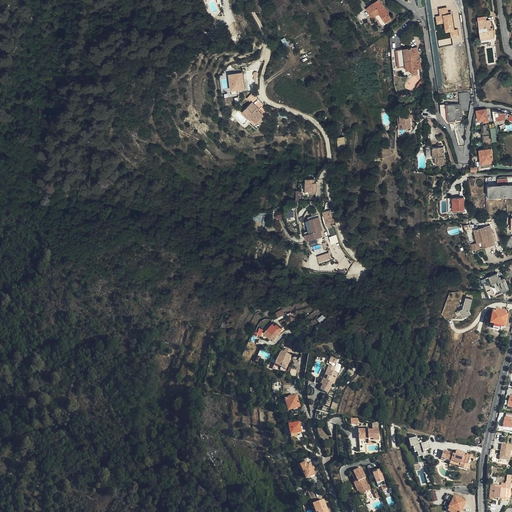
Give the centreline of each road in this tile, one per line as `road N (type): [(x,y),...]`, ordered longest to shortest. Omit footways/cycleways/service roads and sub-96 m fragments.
road 1 (residential): [(338,511),(297,381),(309,338),(348,299),(357,273),(359,262),(342,238)]
road 2 (residential): [(400,0),(425,20),(439,119),(460,158),(474,107),(511,110)]
road 3 (tertiary): [(483,511),(485,451),(511,345)]
